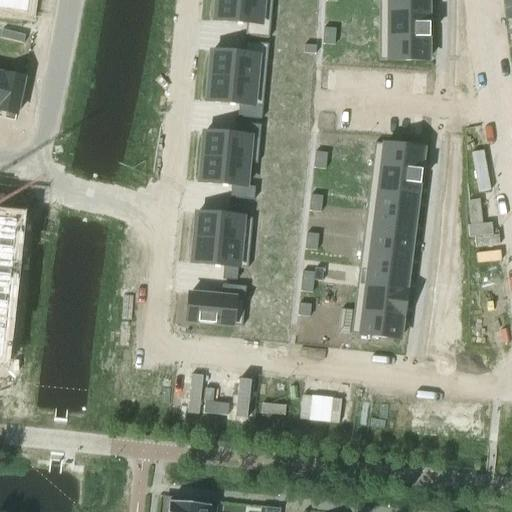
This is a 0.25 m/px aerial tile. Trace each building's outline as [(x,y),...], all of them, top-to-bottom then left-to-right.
[(0,0),(0,9),(26,13),(27,0),(0,0)] [(238,0),(214,0),(213,22),(235,24),(241,25),(245,25),(244,38),(268,40),(271,3),(238,0)] [(378,0),(378,13),(388,13),(427,12),(427,0),(378,0)] [(378,13),(378,38),(387,38),(426,38),(426,27),(427,27),(427,23),(427,12),(388,13),(378,13)] [(322,29),(321,37),(334,38),(334,29),(322,29)] [(0,30),(0,39),(9,41),(11,34),(0,30)] [(11,34),(9,41),(21,44),(23,36),(11,34)] [(334,46),(334,38),(322,37),(322,45),(334,46)] [(303,46),(315,47),(315,39),(303,38),(303,46)] [(378,38),(378,62),(387,62),(422,62),(426,62),(426,49),(426,48),(426,42),(426,38),(387,38),(378,38)] [(210,53),(208,78),(254,82),(264,83),(267,46),(243,43),(242,56),(238,56),(233,55),(210,53)] [(315,47),(303,46),(302,55),(314,56),(315,47)] [(1,77),(0,81),(0,113),(13,116),(21,82),(1,77)] [(207,83),(205,103),(228,105),(234,106),(238,106),(236,118),(260,121),(261,110),(263,91),(264,83),(254,82),(208,78),(207,83)] [(202,134),(200,159),(246,163),(256,164),(260,126),(236,124),(235,137),(231,136),(225,136),(202,134)] [(373,144),(370,168),(419,174),(419,171),(419,170),(420,164),(420,163),(422,150),(389,146),(383,146),(373,144)] [(314,153),(313,161),(325,162),(326,154),(314,153)] [(200,159),(198,184),(220,186),(226,187),(230,187),(229,199),(253,202),(254,188),(244,187),(246,164),(256,165),(256,164),(246,163),(200,159)] [(313,161),(310,185),(323,186),(325,162),(313,161)] [(370,168),(367,192),(417,198),(418,191),(418,186),(417,186),(419,174),(370,168)] [(367,192),(365,211),(414,217),(414,216),(417,198),(367,192)] [(310,196),(309,204),(321,205),(322,197),(310,196)] [(309,204),(308,212),(320,213),(321,205),(309,204)] [(193,238),(192,240),(239,244),(248,245),(251,220),(241,219),(243,206),(228,205),(227,218),(223,217),(217,217),(195,215),(193,238)] [(285,207),(284,228),(299,229),(301,209),(285,207)] [(365,211),(363,230),(412,236),(414,217),(365,211)] [(0,362),(15,222),(0,220),(0,362)] [(363,231),(360,249),(409,255),(411,241),(412,236),(363,230),(363,231)] [(305,234),(305,243),(317,244),(318,235),(305,234)] [(192,240),(190,265),(213,267),(219,268),(223,268),(221,280),(235,282),(237,269),(246,270),(248,245),(239,244),(192,240)] [(305,243),(304,250),(316,252),(317,244),(305,243)] [(360,249),(358,268),(407,274),(409,255),(360,249)] [(358,269),(355,291),(404,297),(405,292),(407,274),(358,268),(358,269)] [(301,272),(300,281),(313,282),(314,273),(301,272)] [(300,281),(300,289),(312,290),(313,282),(300,281)] [(187,295),(185,323),(231,327),(241,328),(245,288),(221,286),(220,299),(216,298),(210,297),(187,295)] [(354,299),(352,311),(402,317),(402,313),(403,308),(403,306),(404,297),(355,291),(354,299)] [(298,305),(297,313),(310,314),(311,306),(298,305)] [(352,312),(349,335),(359,336),(398,341),(400,327),(400,321),(401,319),(401,318),(402,318),(402,317),(352,311),(352,312)] [(261,404),(260,414),(284,416),(285,406),(261,404)] [(167,511),(215,511),(216,507),(167,502),(167,503),(168,503),(167,511)]
